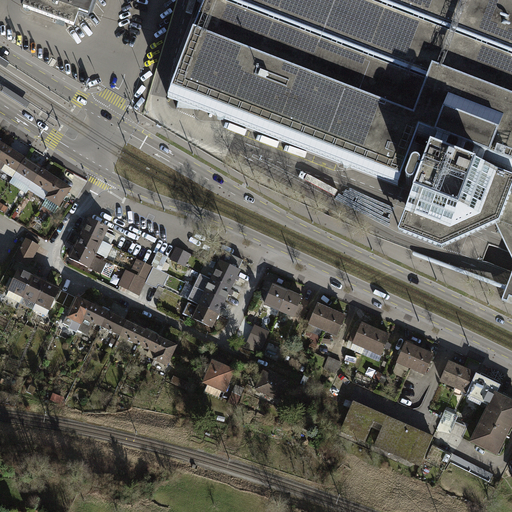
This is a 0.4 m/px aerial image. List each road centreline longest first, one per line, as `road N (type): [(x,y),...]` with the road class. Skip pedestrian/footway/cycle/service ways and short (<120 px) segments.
road 1 (unknown): [(511,245),(170,120),(153,100),(181,0)]
road 2 (secondary): [(511,327),(283,219),(106,117)]
road 3 (residential): [(103,171),(52,247),(52,262),(207,341),(228,333),(269,242)]
road 4 (secondary): [(269,242),(511,359)]
road 5 (secondary): [(103,171),(269,242)]
road 6 (secondary): [(106,117),(0,49)]
